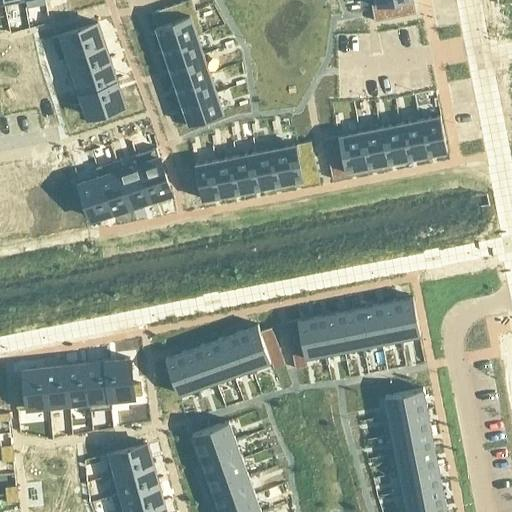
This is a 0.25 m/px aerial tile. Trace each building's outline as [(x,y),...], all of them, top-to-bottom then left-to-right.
[(191,0),(184,0),(183,1),(187,15),(190,14),(196,12),(191,0)] [(404,0),(403,0),(396,2),(399,16),(407,14),(404,0)] [(413,0),(404,0),(407,14),(416,13),(413,0)] [(183,1),(175,3),(179,17),(187,15),(183,1)] [(396,2),(388,3),(391,18),(399,16),(396,2)] [(175,3),(167,6),(172,20),(179,17),(175,3)] [(388,3),(380,5),(382,19),(391,18),(388,3)] [(377,5),(371,6),(374,21),(382,19),(380,5),(377,5)] [(167,6),(159,9),(164,23),(172,20),(167,6)] [(159,9),(151,11),(155,25),(164,23),(159,9)] [(164,23),(155,25),(162,45),(197,34),(190,14),(187,15),(179,17),(172,20),(164,23)] [(97,22),(52,37),(59,58),(63,57),(63,56),(104,42),(97,22)] [(197,34),(162,45),(169,65),(203,53),(197,34)] [(104,42),(63,56),(63,57),(69,75),(110,61),(104,42)] [(203,53),(169,65),(175,84),(210,72),(203,53)] [(110,61),(69,75),(76,95),(81,94),(80,93),(117,81),(110,61)] [(210,72),(175,84),(182,103),(216,92),(210,72)] [(117,81),(80,93),(81,94),(88,115),(90,123),(101,119),(99,112),(124,103),(117,81)] [(216,92),(182,103),(188,123),(223,112),(216,92)] [(440,115),(419,119),(426,154),(447,150),(440,115)] [(419,119),(399,123),(406,158),(426,154),(419,119)] [(399,123),(379,127),(386,162),(406,158),(399,123)] [(379,127),(359,131),(366,166),(386,162),(379,127)] [(359,131),(338,135),(340,143),(341,151),(343,160),(345,168),(345,170),(366,166),(359,131)] [(338,135),(324,137),(325,146),(340,143),(338,135)] [(297,143),(296,143),(298,152),(312,149),(310,140),(297,143)] [(296,143),(275,147),(282,183),(303,179),(303,176),(301,168),(299,160),(298,152),(296,143)] [(340,143),(325,146),(327,154),(341,151),(340,143)] [(156,147),(134,154),(137,163),(138,163),(150,199),(171,192),(156,147)] [(275,147),(255,151),(262,187),(282,183),(275,147)] [(312,149),(298,152),(299,160),(314,157),(312,149)] [(255,151),(235,155),(242,191),(262,187),(255,151)] [(341,151),(327,154),(329,162),(343,160),(341,151)] [(31,155),(23,157),(26,169),(33,167),(31,155)] [(235,155),(215,159),(222,195),(242,191),(235,155)] [(23,157),(15,158),(18,170),(26,169),(23,157)] [(314,157),(299,160),(301,168),(315,165),(314,157)] [(215,159),(194,163),(202,199),(222,195),(215,159)] [(117,160),(96,167),(99,176),(99,175),(112,212),(131,205),(119,169),(120,169),(117,160)] [(343,160),(329,162),(330,171),(345,168),(343,160)] [(120,169),(119,169),(131,205),(150,199),(138,163),(137,163),(120,169)] [(315,165),(301,168),(303,176),(317,173),(315,165)] [(345,168),(330,171),(332,179),(346,176),(345,170),(345,168)] [(317,173),(303,176),(303,179),(304,185),(319,182),(317,173)] [(99,176),(79,182),(91,218),(112,212),(99,175),(99,176)] [(53,182),(29,187),(38,232),(61,227),(53,182)] [(29,187),(6,192),(15,236),(38,232),(29,187)] [(412,296),(393,300),(400,338),(420,334),(412,296)] [(393,300),(374,303),(381,341),(400,338),(393,300)] [(374,303),(355,307),(362,345),(367,344),(381,341),(374,303)] [(355,307),(336,311),(344,349),(362,345),(355,307)] [(336,311),(317,315),(325,353),(344,349),(336,311)] [(317,315),(297,318),(299,326),(300,334),(302,342),(303,350),(305,356),(325,353),(317,315)] [(297,318),(285,321),(287,329),(299,326),(297,318)] [(249,327),(238,331),(251,367),(270,360),(268,353),(265,345),(262,338),(260,330),(257,324),(249,327)] [(271,326),(260,330),(262,338),(274,334),(271,326)] [(299,326),(287,329),(288,336),(300,334),(299,326)] [(238,331),(220,337),(233,374),(236,373),(251,367),(238,331)] [(274,334),(262,338),(265,345),(277,341),(274,334)] [(300,334),(288,336),(290,344),(302,342),(300,334)] [(220,337),(202,344),(215,380),(233,374),(220,337)] [(277,341),(265,345),(268,353),(279,349),(277,341)] [(302,342),(290,344),(291,352),(303,350),(302,342)] [(202,344),(184,350),(197,387),(215,380),(202,344)] [(279,349),(268,353),(270,360),(282,356),(279,349)] [(184,350),(165,357),(178,393),(197,387),(184,350)] [(303,350),(291,352),(293,360),(305,358),(305,356),(303,350)] [(282,356),(270,360),(273,368),(275,367),(285,364),(283,359),(282,356)] [(129,357),(106,360),(110,398),(111,398),(133,395),(141,394),(140,382),(132,383),(129,357)] [(305,358),(293,360),(295,368),(305,366),(307,366),(305,358)] [(106,360),(85,362),(90,405),(89,405),(89,410),(112,407),(111,398),(110,398),(106,360)] [(85,362),(65,364),(69,402),(68,402),(69,407),(89,405),(90,405),(85,362)] [(65,364),(45,366),(49,404),(68,402),(69,402),(65,364)] [(45,366),(24,369),(24,375),(25,383),(26,391),(27,399),(28,406),(28,407),(49,404),(45,366)] [(24,375),(12,376),(13,384),(25,383),(24,375)] [(25,383),(13,384),(14,392),(26,391),(25,383)] [(422,387),(384,395),(388,415),(426,407),(422,387)] [(26,391),(14,392),(15,400),(27,399),(26,391)] [(27,399),(15,400),(16,408),(28,406),(27,399)] [(426,407),(388,415),(392,434),(430,426),(426,407)] [(8,412),(0,412),(0,420),(9,420),(8,412)] [(214,425),(192,433),(199,452),(235,439),(228,420),(214,425)] [(430,426),(392,434),(396,452),(434,445),(430,426)] [(235,439),(199,452),(205,470),(242,457),(235,439)] [(147,442),(105,454),(111,475),(116,474),(116,473),(153,463),(147,442)] [(12,444),(0,445),(0,447),(1,453),(13,452),(12,444)] [(434,445),(396,452),(398,462),(399,471),(437,464),(437,462),(434,445)] [(13,452),(1,453),(1,461),(13,460),(13,452)] [(242,457),(205,470),(212,488),(248,475),(242,457)] [(153,463),(116,473),(116,474),(121,492),(121,493),(158,483),(153,463)] [(437,464),(399,471),(403,490),(441,483),(437,464)] [(248,475),(212,488),(218,506),(255,493),(248,475)] [(121,492),(111,494),(116,511),(127,511),(163,502),(158,483),(121,493),(121,492)] [(441,483),(403,490),(407,509),(445,501),(441,483)] [(16,485),(4,486),(5,494),(17,493),(16,485)] [(17,493),(5,494),(6,502),(18,501),(17,493)] [(255,493),(218,506),(220,511),(259,511),(261,511),(255,493)] [(446,511),(445,501),(407,509),(407,511),(446,511)] [(165,511),(163,502),(127,511),(165,511)]
